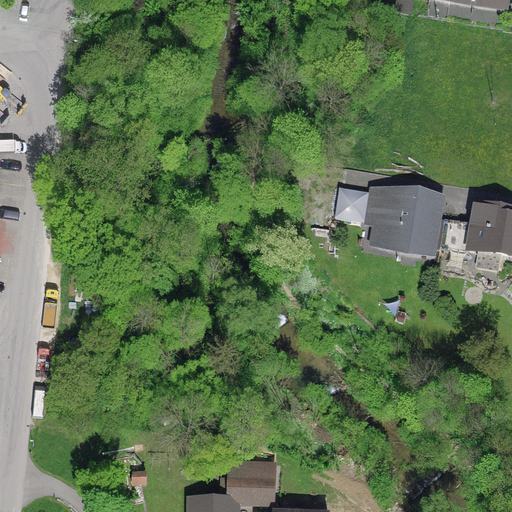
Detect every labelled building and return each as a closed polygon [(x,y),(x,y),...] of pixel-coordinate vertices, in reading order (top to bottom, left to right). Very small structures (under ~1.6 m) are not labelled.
[(401,0),(399,12),(407,13),(409,1),(402,0),(401,0)] [(426,0),(427,0),(504,13),(506,0),(426,0)] [(372,250),(434,260),(442,209),(371,198),(366,226),(375,228),(372,250)] [(511,224),(507,224),(509,217),(473,211),(467,252),(511,259),(511,224)] [(241,511),(241,506),(275,506),(276,462),(227,461),(227,495),(187,495),(187,511),(241,511)]
